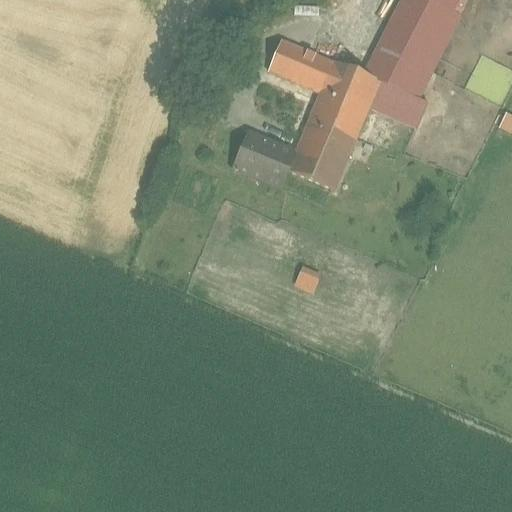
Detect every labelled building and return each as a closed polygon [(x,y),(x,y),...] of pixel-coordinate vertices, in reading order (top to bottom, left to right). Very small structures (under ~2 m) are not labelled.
[(455,14),(426,0),(401,0),(363,75),(385,85),(421,101),(429,86),(463,19),(455,14)] [(426,0),(455,14),(462,0),(426,0)] [(363,75),(283,40),(268,74),(320,96),(295,154),(287,170),(292,173),(338,192),(373,113),(385,85),(363,75)] [(385,85),(373,113),(418,133),(430,105),(421,101),(385,85)] [(511,116),(508,114),(500,130),(511,135),(511,116)] [(287,170),(295,154),(248,134),(232,170),(283,192),(292,173),(287,170)] [(304,268),(295,290),(316,298),(325,276),(304,268)]
